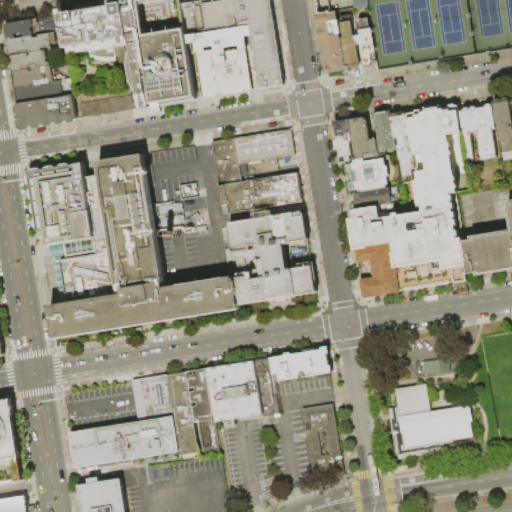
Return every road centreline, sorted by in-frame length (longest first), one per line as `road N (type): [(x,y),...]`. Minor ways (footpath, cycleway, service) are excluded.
road 1 (tertiary): [(0,378),(511,296)]
road 2 (residential): [(511,71),(6,153)]
road 3 (residential): [(372,498),(292,0)]
road 4 (secondary): [(63,511),(6,153)]
road 5 (secondary): [(0,220),(47,511)]
